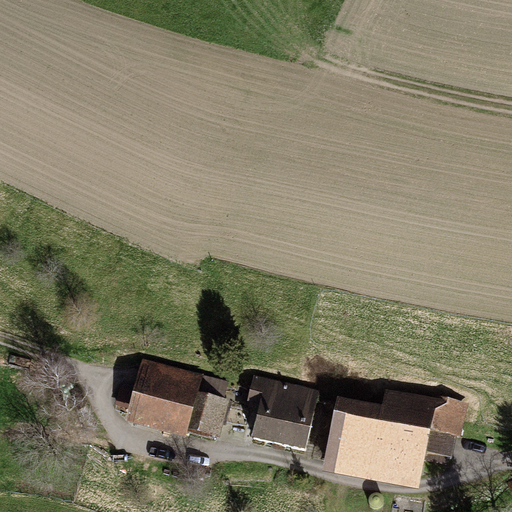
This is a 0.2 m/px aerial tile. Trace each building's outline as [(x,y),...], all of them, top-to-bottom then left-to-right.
[(235,391),(150,367),(132,431),(188,446),(191,436),(220,444),(235,391)] [(292,390),(258,383),(252,414),(262,416),(256,445),(279,450),(292,390)] [(323,397),(292,390),(279,450),(310,457),(323,397)] [(386,391),(382,409),(342,401),(329,469),(420,488),(427,452),(456,458),(467,407),(386,391)] [(388,506),(388,503),(386,501),(384,499),(382,498),(379,498),(376,499),(374,501),(372,503),(372,506),(372,509),(373,511),(386,511),(387,511),(388,508),(388,506)]
